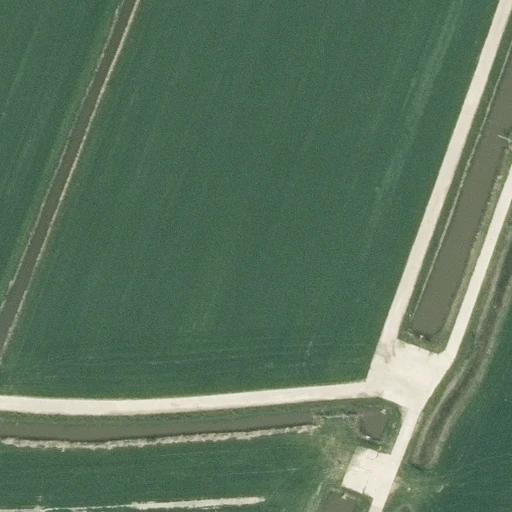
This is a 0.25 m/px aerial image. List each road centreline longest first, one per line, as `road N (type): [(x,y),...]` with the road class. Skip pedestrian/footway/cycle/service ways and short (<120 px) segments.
road 1 (track): [(418,396),(370,390),(83,408),(0,403)]
road 2 (track): [(370,390),(506,0)]
road 3 (track): [(374,511),(418,396),(450,351),(511,179)]
